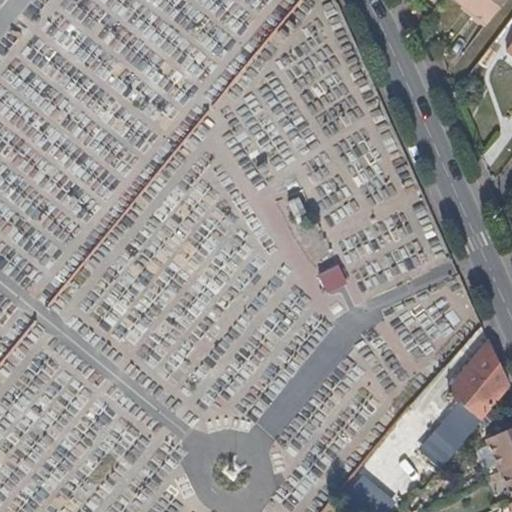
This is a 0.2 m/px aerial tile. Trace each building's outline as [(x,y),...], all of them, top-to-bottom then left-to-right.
[(504,0),(454,0),(463,7),(465,5),(474,12),(471,17),(484,27),(504,0)] [(331,290),(350,278),(342,265),(317,281),(331,290)] [(479,419),(507,385),(488,342),(448,392),(462,404),(479,419)] [(481,421),(479,419),(462,404),(441,430),(461,447),(481,421)] [(511,466),(511,429),(484,444),(499,473),(511,466)] [(448,461),(461,447),(441,430),(429,445),(448,461)] [(511,466),(499,473),(511,498),(511,466)]
